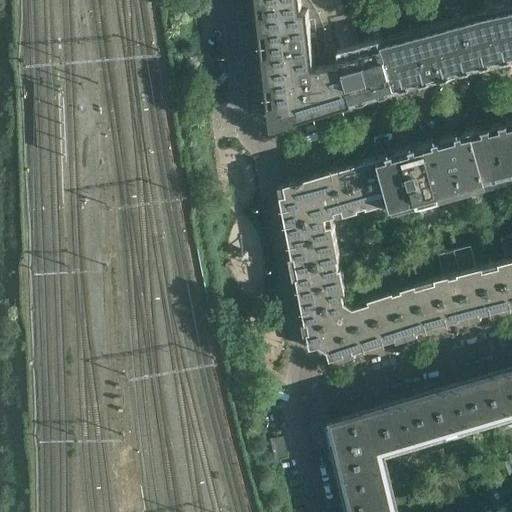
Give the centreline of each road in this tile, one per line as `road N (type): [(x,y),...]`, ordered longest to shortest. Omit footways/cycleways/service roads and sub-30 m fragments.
road 1 (residential): [(259,147),(277,156),(511,93)]
road 2 (residential): [(511,337),(297,402)]
road 3 (residential): [(259,147),(244,121),(231,0)]
